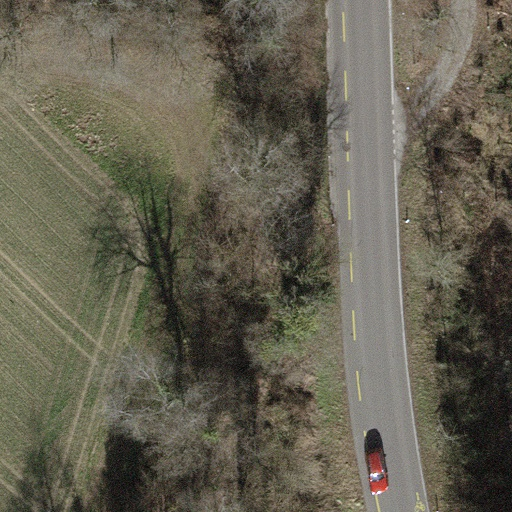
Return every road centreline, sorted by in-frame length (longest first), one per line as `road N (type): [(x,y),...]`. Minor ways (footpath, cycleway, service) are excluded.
road 1 (track): [(60,511),(124,290),(145,151),(0,37)]
road 2 (secondary): [(403,511),(378,311),(364,0)]
